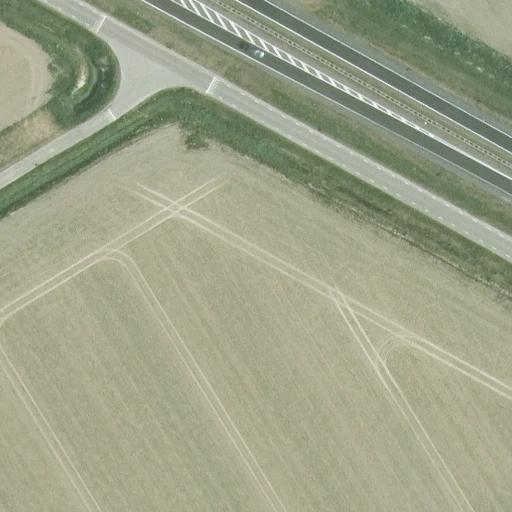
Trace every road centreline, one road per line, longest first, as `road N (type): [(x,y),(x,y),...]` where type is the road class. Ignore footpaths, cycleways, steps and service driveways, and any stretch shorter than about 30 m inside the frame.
road 1 (trunk): [(159,0),(511,189)]
road 2 (unclassified): [(163,57),(511,252)]
road 3 (trunk): [(511,144),(252,0)]
road 4 (unclassified): [(0,181),(110,114),(163,57)]
